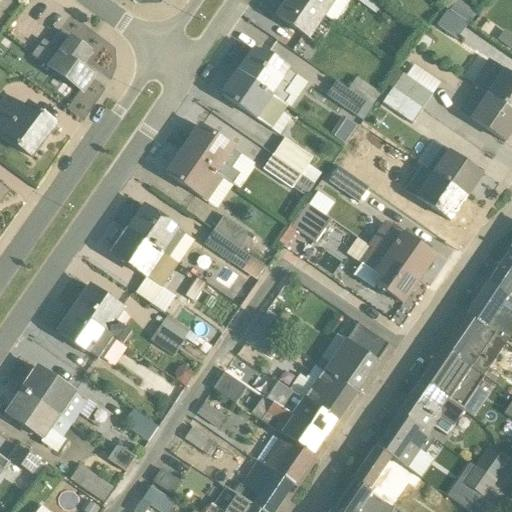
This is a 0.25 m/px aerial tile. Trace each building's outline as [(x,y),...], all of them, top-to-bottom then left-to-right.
[(325,19),(296,0),(286,0),(273,19),(308,43),(325,19)] [(296,0),(333,25),(349,2),(345,0),(296,0)] [(351,0),(354,2),(374,16),(382,6),(374,0),(351,0)] [(476,16),(456,2),(448,13),(468,27),(476,16)] [(467,26),(446,12),(435,27),(456,42),(467,26)] [(48,46),(42,42),(29,58),(80,94),(91,79),(78,69),(89,55),(59,32),(48,46)] [(511,51),(511,38),(502,32),(496,41),(511,52),(511,51)] [(11,49),(1,42),(0,43),(0,57),(3,59),(11,49)] [(251,51),(235,74),(289,111),(307,85),(264,56),(262,58),(251,51)] [(511,79),(487,62),(470,87),(511,116),(511,79)] [(377,88),(346,67),(338,80),(369,100),(377,88)] [(219,97),(278,138),(291,120),(283,114),(286,110),(235,74),(219,97)] [(401,76),(391,91),(421,111),(431,97),(401,76)] [(371,109),(335,84),(325,99),(361,124),(371,109)] [(411,126),(421,111),(391,91),(380,106),(411,126)] [(504,147),(511,136),(511,116),(475,91),(458,115),(504,147)] [(4,99),(0,104),(0,139),(31,162),(57,127),(26,104),(20,111),(4,99)] [(233,150),(198,126),(180,152),(237,190),(253,166),(232,152),(233,150)] [(312,161),(282,141),(271,157),(313,187),(320,176),(308,168),(312,161)] [(481,177),(441,149),(425,172),(465,200),(481,177)] [(232,188),(180,152),(164,176),(216,212),(219,207),(215,207),(214,205),(219,205),(219,206),(232,188)] [(304,200),(313,187),(271,157),(261,172),(261,173),(290,193),(291,191),(304,200)] [(402,192),(449,223),(465,200),(419,168),(402,192)] [(368,191),(338,169),(327,185),(357,206),(368,191)] [(142,207),(125,232),(177,267),(194,243),(142,207)] [(329,223),(305,207),(289,230),(313,246),(329,223)] [(248,237),(222,219),(212,233),(237,252),(248,237)] [(383,224),(366,248),(417,283),(435,259),(383,224)] [(177,267),(125,232),(108,257),(143,281),(134,295),(163,315),(174,300),(161,291),(177,267)] [(237,252),(212,233),(202,247),(256,285),(265,271),(237,252)] [(370,251),(360,266),(362,268),(354,279),(371,291),(374,288),(401,306),(417,283),(370,251)] [(511,253),(509,252),(487,286),(511,302),(511,253)] [(204,286),(195,280),(183,298),(192,304),(204,286)] [(88,286),(71,311),(122,346),(129,335),(115,325),(124,312),(88,286)] [(511,302),(487,286),(465,318),(505,346),(505,344),(511,332),(511,302)] [(71,311),(54,335),(87,358),(88,357),(96,363),(99,359),(101,361),(115,370),(129,351),(71,311)] [(265,315),(255,329),(277,343),(286,328),(265,315)] [(163,318),(150,342),(174,355),(187,330),(163,318)] [(465,318),(442,351),(483,378),(505,346),(465,318)] [(320,361),(315,369),(355,395),(388,347),(357,326),(345,344),(343,343),(328,366),(320,361)] [(280,345),(255,329),(245,343),(270,360),(280,345)] [(483,378),(442,351),(420,383),(461,412),(483,378)] [(232,364),(225,375),(245,389),(253,378),(232,364)] [(19,392),(70,428),(86,405),(75,396),(75,395),(35,368),(19,392)] [(299,377),(288,393),(334,426),(355,395),(313,368),(304,381),(299,377)] [(212,391),(234,406),(245,389),(224,374),(212,391)] [(420,383),(398,417),(428,437),(439,421),(452,430),(463,414),(420,383)] [(323,442),(334,426),(281,389),(277,396),(278,397),(276,401),(261,391),(257,397),(323,442)] [(70,428),(19,392),(2,417),(55,456),(56,456),(65,442),(62,440),(70,428)] [(261,400),(249,416),(312,458),(323,442),(261,400)] [(223,420),(203,406),(196,416),(216,430),(223,420)] [(135,410),(125,424),(148,440),(158,425),(135,410)] [(433,442),(398,417),(375,450),(420,481),(432,463),(424,456),(433,442)] [(191,430),(184,441),(218,464),(225,453),(191,430)] [(272,439),(254,463),(292,487),(312,458),(279,436),(276,441),(272,439)] [(116,447),(106,463),(124,474),(134,460),(116,447)] [(16,448),(7,461),(31,478),(32,476),(37,479),(44,468),(16,448)] [(488,448),(473,469),(494,484),(509,463),(488,448)] [(375,450),(352,483),(385,505),(400,484),(410,490),(417,479),(375,450)] [(254,463),(233,495),(257,511),(275,511),(292,487),(254,463)] [(112,491),(79,467),(69,481),(102,505),(112,491)] [(494,484),(473,469),(464,483),(485,498),(494,484)] [(160,472),(152,484),(170,496),(179,484),(160,472)] [(386,511),(389,509),(352,483),(332,511),(386,511)] [(169,511),(174,505),(150,489),(141,501),(156,511),(169,511)] [(210,507),(206,511),(256,511),(224,490),(212,507),(210,507)]
